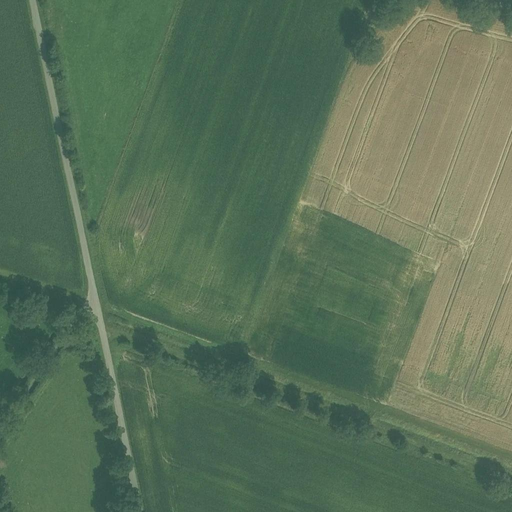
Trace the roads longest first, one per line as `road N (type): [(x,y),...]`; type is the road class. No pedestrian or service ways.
road 1 (unclassified): [(141,511),(35,0)]
road 2 (track): [(104,330),(511,478)]
